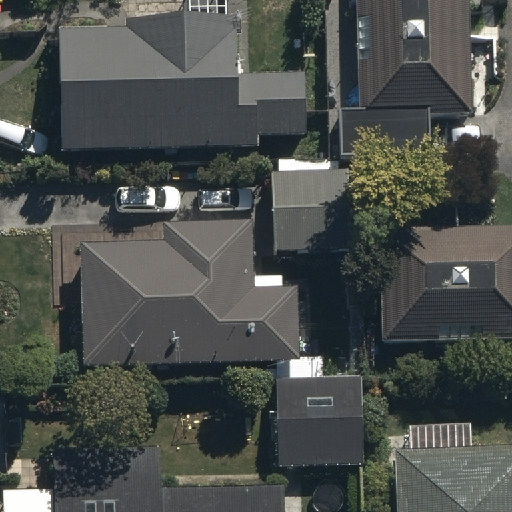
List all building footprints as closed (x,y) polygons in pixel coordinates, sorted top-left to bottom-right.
[(57,44),(60,173),(257,169),(257,158),(305,157),(303,88),(238,89),(237,33),(227,33),(226,0),(183,0),(184,26),(125,27),(126,42),(57,44)] [(471,130),(466,0),(354,0),(356,38),(335,38),(336,69),(357,68),(359,126),(338,127),(340,176),(430,172),(428,131),(471,130)] [(349,265),(346,186),(270,189),(272,267),(349,265)] [(379,244),(381,359),(511,356),(511,236),(495,237),(494,211),(453,212),(454,243),(379,244)] [(83,389),(298,384),(296,308),(280,309),(280,297),(253,298),(252,240),(158,243),(159,257),(79,258),(83,389)] [(362,478),(360,390),(272,393),(275,481),(362,478)] [(511,511),(511,465),(471,467),(469,433),(409,436),(410,470),(391,471),(392,511),(511,511)] [(283,511),(283,503),(161,505),(160,461),(50,462),(50,511),(283,511)]
